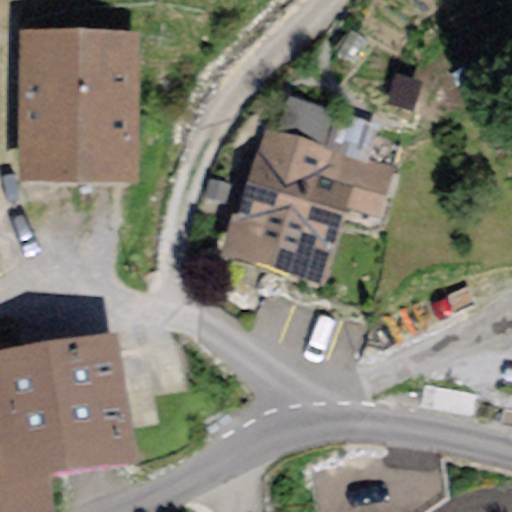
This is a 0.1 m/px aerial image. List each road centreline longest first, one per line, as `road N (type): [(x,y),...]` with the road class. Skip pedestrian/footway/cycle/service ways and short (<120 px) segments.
road 1 (residential): [(97,511),(315,411),(465,432),(511,449)]
road 2 (track): [(171,319),(171,225),(194,146),(237,82),(323,0)]
